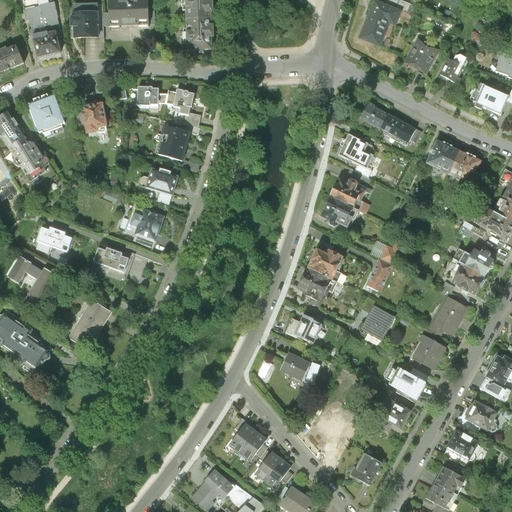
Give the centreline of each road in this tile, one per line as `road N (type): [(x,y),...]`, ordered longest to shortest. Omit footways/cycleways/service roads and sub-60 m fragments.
road 1 (tertiary): [(236,70),(181,268),(125,373),(15,511)]
road 2 (tertiary): [(231,380),(303,197),(326,63)]
road 3 (residential): [(511,292),(387,511)]
road 4 (residential): [(0,95),(69,71),(236,70)]
road 5 (residential): [(511,149),(326,63)]
road 6 (residential): [(231,380),(350,511)]
road 7 (tertiary): [(137,511),(231,380)]
